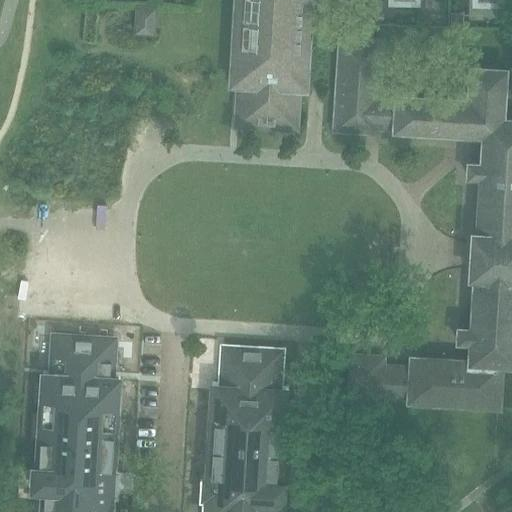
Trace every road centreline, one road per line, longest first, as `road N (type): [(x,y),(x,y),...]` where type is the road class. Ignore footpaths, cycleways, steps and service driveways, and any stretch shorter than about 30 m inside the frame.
road 1 (unclassified): [(412,251),(411,219),(393,185),(346,162),(173,154),(133,186),(126,227)]
road 2 (unclassified): [(144,310),(177,326),(357,332),(399,303),(412,251)]
road 3 (unclassified): [(144,310),(128,511)]
